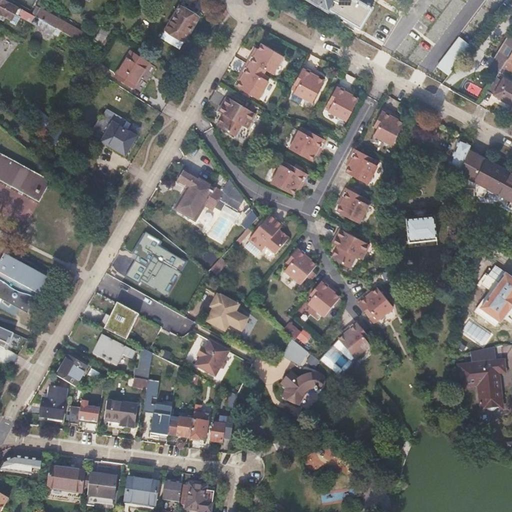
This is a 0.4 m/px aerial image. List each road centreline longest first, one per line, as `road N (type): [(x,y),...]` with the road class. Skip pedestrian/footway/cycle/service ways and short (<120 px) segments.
road 1 (residential): [(188,115),(0,434)]
road 2 (residential): [(0,437),(233,467),(226,511)]
road 3 (unknown): [(85,285),(154,327),(206,336),(253,362)]
road 4 (residential): [(301,210),(384,74)]
road 5 (residential): [(188,115),(256,192),(301,210)]
road 6 (residential): [(384,74),(511,143)]
